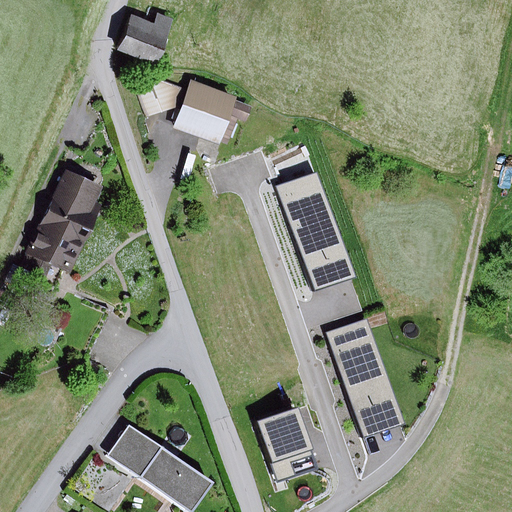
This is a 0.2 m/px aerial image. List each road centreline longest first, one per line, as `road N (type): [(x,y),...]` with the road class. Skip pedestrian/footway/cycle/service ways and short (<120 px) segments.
road 1 (residential): [(196,349),(100,52),(116,0)]
road 2 (track): [(0,264),(100,52)]
road 3 (residential): [(196,349),(152,363),(46,511)]
road 4 (residential): [(251,511),(196,349)]
